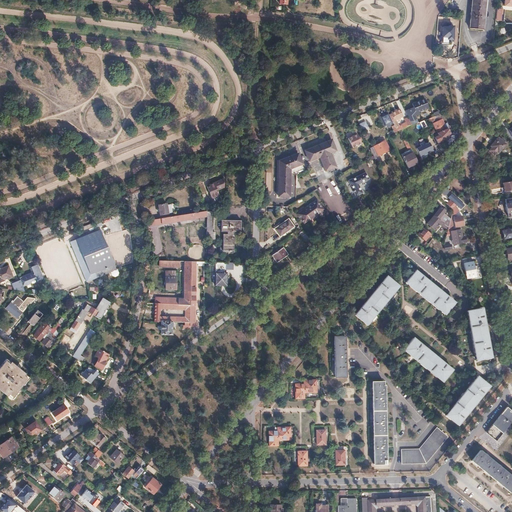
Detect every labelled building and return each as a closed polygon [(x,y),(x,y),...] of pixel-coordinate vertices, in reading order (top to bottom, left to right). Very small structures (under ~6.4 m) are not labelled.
[(471,0),(469,28),(483,29),(485,0),(471,0)] [(496,8),(495,19),(502,20),(503,9),(496,8)] [(442,27),(442,36),(452,37),(453,28),(449,28),(449,26),(447,26),(447,27),(442,27)] [(413,108),(406,111),(409,119),(408,119),(409,121),(410,122),(417,119),(414,112),(418,110),(419,112),(428,108),(425,98),(412,104),(413,107),(413,108)] [(392,113),(389,115),(392,121),(402,116),(399,110),(391,113),(392,113)] [(369,112),(356,116),(358,122),(359,122),(362,130),(369,128),(369,126),(372,125),(369,112)] [(387,113),(379,116),(384,126),(388,124),(393,133),(397,131),(396,129),(392,121),(387,113)] [(438,114),(427,118),(431,127),(428,129),(431,136),(437,133),(438,136),(435,137),(438,143),(443,140),(450,133),(448,128),(449,128),(446,123),(443,124),(441,119),(440,119),(438,114)] [(407,124),(396,129),(397,131),(401,129),(406,126),(411,124),(410,122),(409,121),(406,123),(407,124)] [(357,134),(348,138),(352,147),(354,152),(363,148),(361,143),(357,134)] [(491,144),(490,146),(495,150),(493,152),(496,155),(506,144),(497,137),(493,141),(492,140),(490,143),(491,144)] [(384,139),(371,145),(376,156),(389,150),(384,139)] [(331,140),(304,151),(308,160),(319,156),(325,170),(334,166),(329,152),(335,150),(331,140)] [(297,144),(299,144),(298,141),(289,144),(292,154),(299,152),(297,144)] [(432,150),(429,142),(425,144),(424,141),(420,143),(421,145),(416,147),(421,158),(426,156),(427,153),(432,150)] [(401,153),(403,157),(407,167),(417,162),(412,152),(410,149),(408,150),(401,153)] [(279,161),(278,195),(289,196),(289,168),(302,163),(298,153),(279,161)] [(365,173),(348,181),(355,196),(361,193),(358,184),(368,179),(365,173)] [(223,179),(206,185),(211,198),(218,195),(216,190),(223,187),(223,179)] [(503,187),(501,187),(502,191),(511,189),(511,180),(503,182),(503,187)] [(449,200),(446,203),(452,208),(451,212),(453,213),(458,206),(460,208),(463,204),(450,193),(447,197),(456,204),(455,205),(449,200)] [(316,200),(297,214),(303,223),(323,209),(316,200)] [(166,203),(158,205),(159,215),(172,213),(171,204),(166,205),(166,203)] [(440,206),(433,215),(437,218),(444,210),(440,206)] [(181,215),(148,220),(149,225),(206,216),(206,211),(189,214),(181,215)] [(212,212),(206,211),(206,216),(206,231),(206,239),(214,239),(214,231),(212,231),(212,216),(225,217),(225,212),(216,211),(212,211),(212,212)] [(433,215),(427,222),(434,228),(436,225),(440,229),(442,226),(444,224),(442,223),(437,218),(433,215)] [(462,215),(453,217),(455,225),(463,224),(462,215)] [(288,219),(274,228),(279,236),(293,226),(288,219)] [(220,225),(219,234),(227,234),(227,238),(223,238),(223,249),(228,249),(228,251),(231,251),(231,250),(233,250),(233,236),(231,236),(231,232),(238,232),(239,225),(220,225)] [(423,227),(417,233),(425,239),(429,234),(430,233),(423,227)] [(511,227),(502,229),(504,238),(511,236),(511,227)] [(447,229),(445,235),(451,235),(453,243),(465,241),(464,236),(462,236),(461,228),(450,230),(450,228),(447,228),(447,229)] [(99,229),(70,241),(86,280),(110,270),(115,268),(99,229)] [(303,230),(299,233),(306,242),(309,239),(303,230)] [(282,247),(271,255),(276,262),(287,254),(282,247)] [(473,260),(463,262),(466,277),(476,276),(473,260)] [(155,298),(155,303),(189,305),(190,261),(185,261),(184,299),(155,298)] [(215,262),(215,285),(226,286),(226,272),(225,272),(226,262),(215,262)] [(37,264),(31,267),(33,272),(19,278),(19,279),(22,286),(30,283),(29,282),(36,279),(36,281),(42,278),(37,264)] [(0,281),(4,280),(4,279),(12,275),(8,265),(0,268),(0,281)] [(415,269),(405,282),(444,314),(454,302),(415,269)] [(175,272),(165,271),(165,288),(175,288),(175,272)] [(386,275),(354,314),(366,324),(398,285),(386,275)] [(7,286),(7,288),(15,290),(24,291),(22,286),(19,279),(11,283),(13,287),(7,286)] [(10,302),(5,308),(15,316),(20,310),(17,307),(22,301),(16,296),(11,303),(10,302)] [(92,305),(91,307),(97,311),(94,315),(99,318),(110,302),(103,297),(96,308),(92,305)] [(155,303),(154,321),(160,321),(171,322),(184,322),(189,322),(189,305),(155,303)] [(49,304),(41,313),(44,316),(52,307),(49,304)] [(82,308),(69,329),(73,332),(87,311),(94,315),(97,311),(91,307),(86,304),(83,308),(82,308)] [(482,307),(466,310),(475,359),(491,357),(482,307)] [(36,310),(31,316),(36,320),(34,322),(37,325),(44,316),(41,313),(36,310)] [(39,328),(33,335),(39,340),(43,334),(45,335),(59,317),(56,315),(43,331),(39,328)] [(46,336),(42,342),(47,347),(53,340),(52,339),(53,338),(51,336),(62,320),(59,317),(45,335),(46,336)] [(171,322),(160,321),(160,334),(171,334),(171,322)] [(27,322),(23,327),(29,332),(33,327),(32,326),(33,325),(31,323),(30,324),(27,322)] [(80,355),(82,352),(95,332),(91,330),(74,357),(77,359),(80,355)] [(344,336),(334,336),(335,377),(345,377),(344,336)] [(413,337),(403,349),(442,381),(452,369),(413,337)] [(98,357),(94,365),(101,369),(106,361),(105,361),(108,354),(103,351),(102,350),(102,351),(98,349),(96,352),(98,357)] [(5,360),(0,366),(0,386),(12,396),(14,394),(18,398),(31,381),(27,378),(29,376),(10,362),(9,363),(5,360)] [(80,376),(79,377),(79,378),(80,379),(90,385),(97,372),(87,366),(81,376),(80,376)] [(477,375),(445,414),(457,424),(489,385),(477,375)] [(303,383),(295,383),(295,398),(304,398),(304,392),(317,392),(316,379),(303,379),(303,383)] [(383,381),(372,381),(373,464),(386,464),(386,460),(385,385),(383,385),(383,381)] [(63,405),(53,411),(58,418),(68,412),(63,405)] [(511,411),(506,407),(486,432),(496,440),(511,420),(511,411)] [(48,417),(44,419),(48,426),(52,423),(48,417)] [(35,421),(24,428),(31,438),(41,430),(35,421)] [(277,431),(268,431),(269,445),(278,445),(278,440),(290,439),(290,427),(277,427),(277,431)] [(417,448),(400,449),(401,463),(425,463),(447,436),(436,427),(419,448),(417,448)] [(325,429),(316,430),(316,444),(325,444),(325,429)] [(96,433),(91,439),(99,445),(105,438),(100,435),(99,435),(96,433)] [(11,437),(0,444),(0,453),(3,458),(18,447),(11,437)] [(95,447),(91,452),(98,457),(101,452),(95,447)] [(116,449),(109,457),(117,463),(123,455),(116,449)] [(72,453),(70,452),(68,455),(66,454),(64,457),(71,464),(76,459),(79,463),(83,458),(80,455),(74,450),(72,453)] [(344,450),(335,450),(335,465),(344,465),(344,450)] [(511,476),(480,450),(471,460),(472,461),(485,472),(497,482),(510,492),(511,490),(511,476)] [(87,463),(86,464),(92,468),(99,459),(98,457),(91,452),(90,451),(88,454),(89,455),(92,457),(87,463)] [(306,451),(297,451),(297,465),(306,465),(306,451)] [(65,466),(62,463),(59,466),(57,464),(54,467),(56,469),(53,472),(56,475),(57,474),(58,475),(63,469),(69,474),(71,471),(65,466)] [(137,470),(127,481),(131,484),(135,479),(136,478),(136,477),(142,469),(138,466),(136,469),(137,470)] [(128,467),(123,473),(128,477),(133,471),(128,467)] [(109,468),(107,470),(111,474),(111,475),(118,480),(120,477),(109,468)] [(152,477),(144,487),(152,493),(160,484),(152,477)] [(75,486),(70,492),(72,494),(74,496),(85,482),(84,481),(80,486),(78,485),(76,487),(75,486)] [(33,493),(25,486),(22,490),(21,490),(18,494),(15,498),(23,505),(26,501),(27,502),(30,497),(33,493)] [(54,486),(48,494),(57,502),(64,494),(54,486)] [(80,497),(92,505),(98,497),(85,489),(80,497)] [(430,511),(430,496),(367,500),(367,511),(430,511)] [(7,502),(0,510),(3,511),(10,511),(13,509),(16,511),(23,511),(24,511),(23,510),(9,498),(6,501),(7,502)] [(116,499),(111,504),(118,509),(119,508),(120,508),(123,505),(116,499)] [(346,505),(337,506),(337,511),(355,511),(356,503),(346,503),(346,505)]
